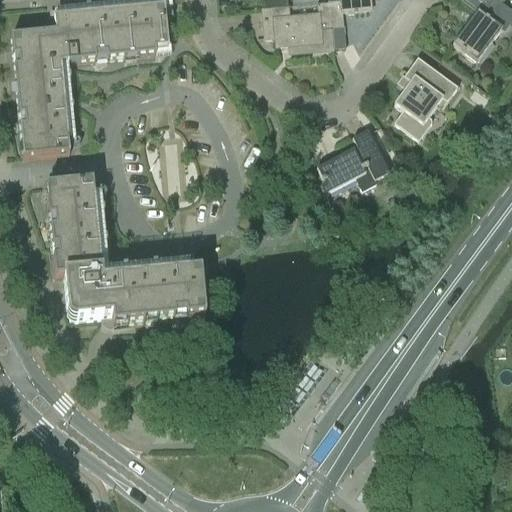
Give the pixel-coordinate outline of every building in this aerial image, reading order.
[(339,0),(340,6),(328,7),(330,33),(342,31),(341,18),(370,15),(368,0),(339,0)] [(475,17),(451,50),(476,67),(499,35),(503,38),(511,25),(511,17),(500,9),(487,0),(462,0),(459,5),(475,17)] [(332,55),(330,33),(328,7),(316,8),(316,19),(288,21),(287,11),(260,13),(263,43),(273,42),(274,52),(289,51),(290,59),(332,55)] [(47,38),(10,41),(21,163),(68,159),(60,69),(67,68),(155,60),(154,55),(167,53),(163,12),(72,21),(53,23),(55,37),(47,38)] [(442,112),(456,94),(416,64),(402,83),(404,84),(400,90),(405,93),(392,110),(401,117),(393,129),(417,147),(431,129),(430,125),(427,123),(438,109),(442,112)] [(328,199),(355,185),(361,197),(375,189),(374,186),(387,179),(366,137),(351,145),(355,153),(315,174),(328,199)] [(91,187),(44,191),(53,284),(63,283),(66,317),(67,321),(67,322),(67,323),(68,324),(69,325),(70,326),(71,326),(98,324),(110,323),(111,332),(192,325),(204,324),(199,277),(193,277),(101,286),(91,187)]
